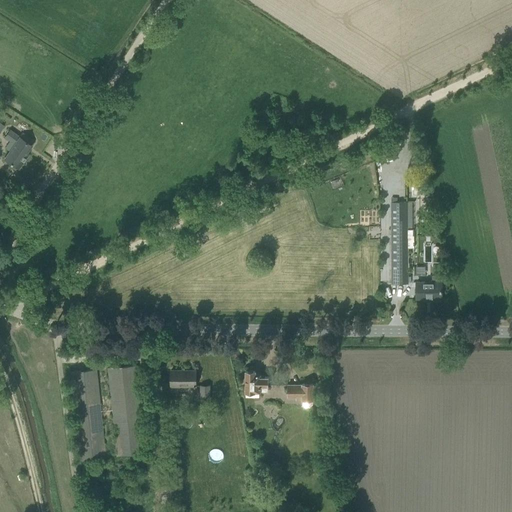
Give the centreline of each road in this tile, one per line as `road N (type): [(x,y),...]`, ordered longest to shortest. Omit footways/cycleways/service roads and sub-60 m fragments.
road 1 (track): [(17,300),(511,61)]
road 2 (tertiary): [(511,331),(61,328)]
road 3 (unclassified): [(95,511),(83,504),(70,470),(61,328)]
road 4 (unclassified): [(17,310),(12,241),(68,146)]
road 5 (track): [(68,146),(164,0)]
road 6 (track): [(42,511),(0,375)]
